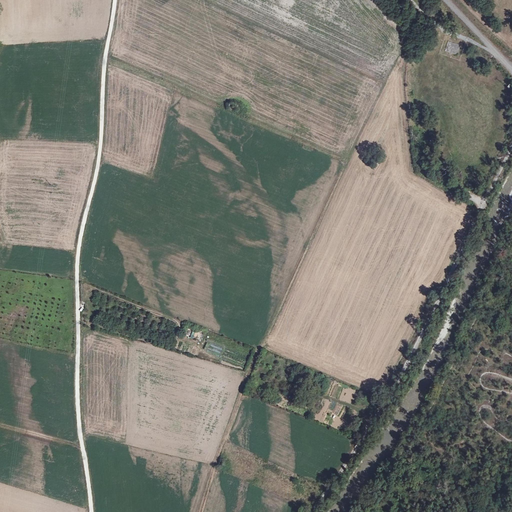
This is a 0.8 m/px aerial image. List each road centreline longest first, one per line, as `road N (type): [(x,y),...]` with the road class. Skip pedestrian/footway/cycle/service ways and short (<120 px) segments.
road 1 (track): [(91,511),(77,402),(77,266),(97,167),(114,0)]
road 2 (unclassified): [(489,196),(366,439),(314,511)]
